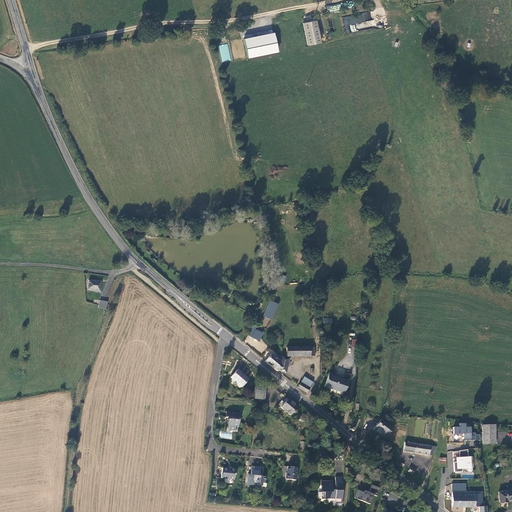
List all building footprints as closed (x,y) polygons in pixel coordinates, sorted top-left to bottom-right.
[(370,12),(342,17),(343,25),(371,20),(370,12)] [(316,19),(303,22),(308,45),(321,42),(316,19)] [(247,58),(279,53),(276,33),(244,38),(247,58)] [(229,44),(220,45),(221,61),(230,61),(229,44)] [(87,290),(99,291),(100,282),(88,280),(87,290)] [(279,304),(270,300),(263,316),(272,320),(279,304)] [(105,309),(107,302),(99,301),(99,305),(98,308),(105,309)] [(263,333),(255,329),(251,337),(259,342),(263,333)] [(286,356),(291,356),(310,356),(310,346),(286,346),(286,350),(284,350),(284,352),(286,352),(286,356)] [(264,360),(277,371),(279,359),(270,353),(264,360)] [(279,359),(277,371),(286,373),(290,357),(280,354),(279,359)] [(249,378),(237,368),(230,377),(241,387),(249,378)] [(329,372),(324,386),(344,393),(348,380),(333,375),(333,373),(329,372)] [(307,386),(310,388),(314,381),(304,376),(300,382),(307,386)] [(297,387),(303,391),(307,386),(300,382),(297,387)] [(265,391),(255,390),(254,398),(259,399),(259,401),(264,402),(264,399),(265,399),(265,391)] [(297,406),(287,397),(279,406),(284,410),(282,411),(284,413),(286,411),(290,415),(297,406)] [(226,426),(227,426),(236,427),(238,427),(239,412),(226,411),(225,415),(227,415),(227,417),(228,417),(228,419),(227,419),(226,426)] [(373,429),(386,438),(393,428),(381,418),(373,429)] [(459,423),(459,427),(453,427),(454,434),(463,434),(463,440),(480,440),(480,434),(475,435),(475,433),(471,433),(471,427),(466,427),(465,423),(459,423)] [(497,444),(496,424),(482,425),(482,432),(483,444),(497,444)] [(433,455),(437,447),(430,445),(404,441),(403,452),(429,456),(429,455),(433,455)] [(468,449),(459,451),(460,457),(456,458),(457,462),(453,462),(454,472),(463,472),(463,469),(473,467),(473,456),(468,457),(468,449)] [(287,466),(287,471),(287,474),(285,474),(285,479),(297,480),(298,467),(287,466)] [(260,467),(251,467),(251,475),(248,475),(247,485),(257,486),(262,487),(263,484),(265,481),(266,477),(260,476),(260,477),(258,475),(259,474),(260,467)] [(235,470),(222,469),(222,479),(234,480),(235,470)] [(342,502),(342,493),(343,493),(343,477),(335,477),(335,482),(332,482),(332,480),(321,480),(321,492),(323,492),(323,498),(322,498),(322,499),(328,499),(328,498),(335,498),(335,502),(342,502)] [(364,492),(358,490),(354,498),(366,503),(369,504),(373,495),(376,496),(380,488),(372,485),(369,492),(364,491),(364,492)] [(511,488),(498,491),(501,503),(502,504),(509,502),(510,502),(511,501),(511,488)] [(476,507),(477,491),(466,491),(452,491),(451,507),(473,508),(476,507)]
